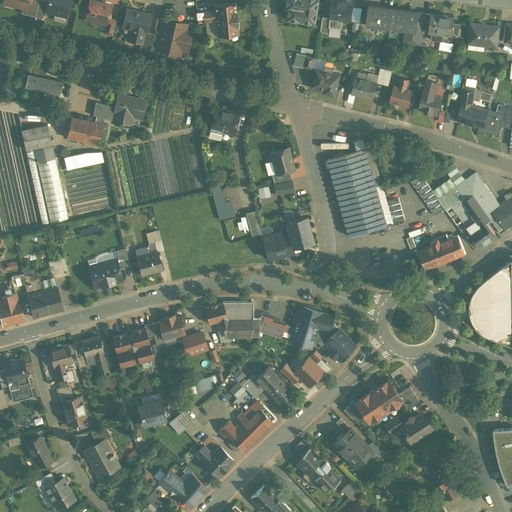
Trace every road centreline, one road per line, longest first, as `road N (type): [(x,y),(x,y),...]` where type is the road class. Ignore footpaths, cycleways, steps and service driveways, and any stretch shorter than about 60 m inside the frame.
road 1 (residential): [(292,105),(0,36)]
road 2 (residential): [(29,328),(223,282),(321,290)]
road 3 (residential): [(388,342),(205,511)]
road 4 (residential): [(511,166),(292,105)]
road 5 (unknown): [(93,311),(132,441),(185,511)]
road 6 (residential): [(114,511),(92,492),(53,421),(29,328)]
road 7 (residential): [(292,105),(323,196),(328,252),(321,290)]
road 8 (residential): [(418,352),(501,511)]
